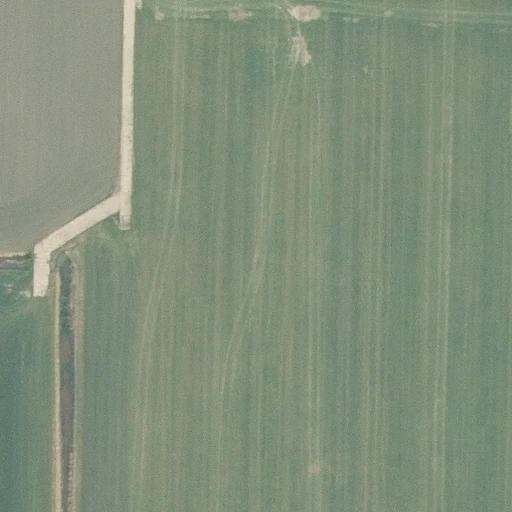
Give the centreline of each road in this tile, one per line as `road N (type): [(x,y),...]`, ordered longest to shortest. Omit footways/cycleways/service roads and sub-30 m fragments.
road 1 (track): [(129,0),(125,229)]
road 2 (track): [(125,198),(41,250),(41,290)]
